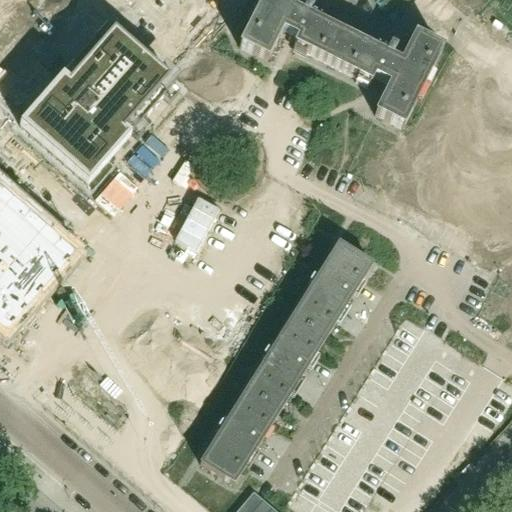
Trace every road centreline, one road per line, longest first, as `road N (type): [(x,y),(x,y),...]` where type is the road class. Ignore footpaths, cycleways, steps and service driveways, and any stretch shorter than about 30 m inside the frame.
road 1 (residential): [(511,363),(456,326),(419,249),(272,172),(276,142)]
road 2 (unknown): [(222,116),(73,353)]
road 3 (residential): [(115,511),(0,409)]
